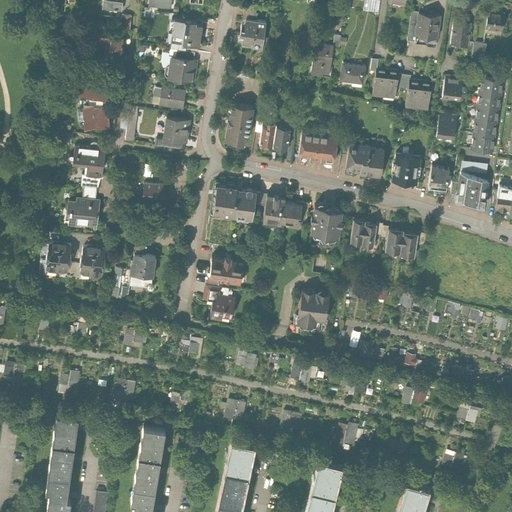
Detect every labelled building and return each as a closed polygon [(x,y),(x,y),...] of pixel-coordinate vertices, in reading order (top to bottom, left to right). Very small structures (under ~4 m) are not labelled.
[(123,0),(103,0),(103,7),(123,9),(123,0)] [(255,4),(245,2),(242,16),(243,16),(255,17),(255,4)] [(440,12),(410,8),(406,37),(425,40),(427,43),(434,44),(436,41),(440,12)] [(487,9),(485,25),(501,27),(503,10),(487,9)] [(131,13),(122,13),(122,27),(131,27),(131,13)] [(198,19),(175,16),(172,39),(201,43),(204,22),(198,21),(198,19)] [(255,17),(243,16),(242,24),(240,41),(260,44),(264,19),(255,17)] [(470,20),(452,18),(449,40),(467,42),(470,20)] [(98,52),(109,50),(111,32),(90,31),(90,47),(99,48),(98,52)] [(111,32),(109,50),(115,50),(121,51),(123,34),(111,32)] [(333,42),(314,39),(309,72),(328,75),(333,42)] [(485,42),(473,40),(472,52),(484,54),(485,42)] [(198,57),(172,53),(170,62),(166,64),(165,71),(169,74),(168,76),(195,80),(197,62),(198,57)] [(369,67),(375,68),(376,64),(377,56),(371,55),(369,67)] [(364,61),(340,57),(337,76),(361,80),(364,61)] [(387,65),(376,64),(375,68),(371,93),(382,94),(387,65)] [(399,67),(387,65),(382,94),(394,96),(396,85),(398,72),(399,67)] [(94,104),(102,104),(103,97),(107,98),(108,95),(114,79),(111,77),(99,73),(86,68),(78,90),(84,93),(82,103),(94,102),(94,104)] [(398,72),(396,85),(407,87),(409,76),(409,73),(398,72)] [(453,73),(444,72),(441,94),(450,96),(453,73)] [(453,73),(450,96),(460,97),(462,74),(453,73)] [(503,78),(480,74),(478,89),(501,92),(503,78)] [(416,106),(420,78),(409,76),(407,87),(404,104),(416,106)] [(420,78),(416,106),(427,108),(430,90),(431,80),(420,78)] [(186,88),(162,85),(162,86),(154,84),(152,101),(159,102),(159,104),(184,107),(186,88)] [(501,92),(478,89),(476,103),(499,107),(501,92)] [(94,102),(82,103),(84,125),(85,127),(109,126),(108,108),(108,104),(102,104),(94,104),(94,102)] [(251,106),(228,103),(225,120),(222,139),(232,141),(232,143),(243,144),(245,134),(247,134),(251,106)] [(499,107),(476,103),(474,117),(497,121),(499,107)] [(125,139),(134,140),(139,105),(130,104),(125,139)] [(447,113),(438,111),(434,134),(443,135),(447,113)] [(447,113),(443,135),(453,137),(456,114),(447,113)] [(191,118),(167,115),(164,138),(176,140),(188,141),(188,137),(191,118)] [(497,121),(474,117),(472,131),(495,135),(497,121)] [(259,130),(257,144),(270,146),(274,123),(274,122),(261,120),(259,130)] [(274,123),(270,146),(285,148),(287,134),(288,126),(274,123)] [(288,126),(287,134),(293,135),(295,123),(289,123),(288,126)] [(336,134),(300,128),(296,155),(332,161),(336,134)] [(469,147),(492,150),(495,135),(472,131),(469,147)] [(164,138),(157,137),(156,144),(175,147),(176,140),(164,138)] [(369,142),(347,139),(343,167),(357,169),(357,171),(378,174),(382,146),(368,144),(369,142)] [(103,148),(74,144),(72,162),(88,164),(87,175),(103,177),(104,168),(106,148),(103,148)] [(420,155),(393,151),(389,179),(416,183),(420,155)] [(138,153),(127,152),(126,162),(135,163),(137,163),(138,153)] [(487,162),(461,159),(459,168),(486,172),(487,162)] [(435,191),(439,164),(436,163),(436,162),(430,161),(427,178),(426,189),(431,190),(435,191)] [(135,163),(126,162),(125,173),(134,174),(135,163)] [(439,164),(435,191),(438,192),(438,193),(444,194),(446,183),(447,174),(448,166),(441,165),(442,164),(439,164)] [(487,180),(458,170),(456,182),(454,193),(453,200),(461,200),(462,199),(475,204),(475,206),(483,207),(487,180)] [(87,175),(82,174),(81,185),(84,186),(97,187),(101,188),(103,177),(87,175)] [(162,183),(144,182),(143,201),(165,202),(166,184),(162,183)] [(218,183),(216,184),(215,192),(213,193),(212,201),(213,202),(212,209),(213,211),(214,211),(232,214),(236,187),(235,186),(218,183)] [(84,186),(83,196),(96,198),(97,187),(84,186)] [(237,186),(236,187),(232,214),(251,217),(253,203),(254,191),(255,189),(252,189),(252,188),(251,186),(248,186),(246,187),(246,188),(237,186)] [(511,190),(497,188),(497,189),(495,205),(495,209),(508,211),(511,190)] [(267,192),(266,193),(265,205),(262,220),(280,223),(281,220),(284,199),(285,195),(273,194),(273,193),(267,192)] [(101,198),(96,198),(83,196),(77,196),(77,200),(69,199),(67,216),(69,217),(68,224),(97,227),(100,205),(101,198)] [(301,202),(284,199),(281,220),(298,223),(301,202)] [(301,200),(301,202),(298,223),(297,223),(305,225),(308,201),(301,200)] [(326,205),(314,203),(310,230),(323,232),(323,233),(337,235),(342,208),(334,207),(325,205),(326,205)] [(232,214),(214,211),(209,242),(221,244),(224,231),(230,232),(232,214)] [(363,219),(352,218),(351,226),(349,239),(360,241),(363,221),(363,219)] [(375,223),(374,232),(380,233),(382,223),(382,221),(376,220),(375,223)] [(375,223),(363,221),(360,241),(360,243),(372,245),(374,232),(375,223)] [(401,229),(387,227),(386,235),(384,249),(398,251),(401,231),(401,229)] [(417,233),(401,231),(398,251),(398,253),(413,255),(415,242),(417,233)] [(417,233),(415,242),(424,243),(425,232),(417,231),(417,233)] [(151,236),(136,234),(135,244),(149,246),(151,236)] [(47,268),(57,270),(61,242),(55,241),(50,241),(47,268)] [(66,242),(61,242),(57,270),(68,271),(71,243),(66,242)] [(81,273),(91,274),(95,246),(89,246),(84,245),(81,273)] [(100,247),(95,246),(91,274),(102,275),(105,247),(100,247)] [(132,270),(130,284),(145,286),(149,286),(150,288),(152,289),(153,288),(154,287),(154,285),(152,284),(153,277),(156,277),(158,255),(134,252),(132,270)] [(211,255),(208,276),(218,278),(239,281),(243,260),(230,258),(230,255),(225,254),(224,257),(211,255)] [(130,284),(132,270),(113,268),(109,297),(122,298),(128,295),(130,284)] [(216,293),(217,293),(219,285),(206,282),(203,297),(212,299),(212,298),(215,299),(216,293)] [(379,285),(377,295),(387,297),(389,288),(379,285)] [(329,291),(301,287),(296,320),(315,323),(316,317),(325,319),(329,291)] [(412,304),(414,296),(424,298),(423,308),(436,310),(438,294),(403,289),(401,302),(412,304)] [(231,315),(234,296),(217,293),(216,293),(215,299),(212,298),(212,299),(209,316),(221,318),(222,314),(231,315)] [(450,298),(445,313),(458,318),(463,303),(450,298)] [(473,308),(470,321),(481,323),(483,310),(473,308)] [(86,335),(89,313),(79,312),(77,323),(71,322),(70,333),(86,335)] [(500,314),(496,326),(506,329),(510,317),(500,314)] [(125,342),(144,346),(149,322),(130,318),(125,342)] [(192,355),(193,350),(191,349),(192,338),(183,336),(180,353),(192,355)] [(200,351),(203,340),(194,338),(191,348),(200,351)] [(386,354),(386,345),(375,345),(375,339),(361,338),(360,353),(386,354)] [(237,365),(256,367),(258,350),(239,348),(237,365)] [(408,351),(407,361),(418,362),(420,352),(408,351)] [(280,355),(274,353),(272,360),(279,362),(280,355)] [(292,375),(302,377),(305,360),(320,362),(319,368),(325,369),(326,362),(296,357),(292,375)] [(311,375),(317,376),(319,363),(305,361),(303,378),(311,379),(311,375)] [(70,392),(71,384),(70,384),(72,368),(62,367),(60,391),(70,392)] [(71,382),(79,383),(82,369),(74,367),(71,382)] [(368,392),(372,375),(350,371),(347,387),(368,392)] [(134,397),(138,379),(128,377),(124,395),(134,397)] [(403,400),(413,403),(417,386),(407,383),(403,400)] [(181,407),(184,386),(174,385),(171,406),(181,407)] [(185,386),(181,401),(189,404),(193,389),(185,386)] [(414,397),(425,401),(429,390),(418,386),(414,397)] [(247,399),(222,396),(220,414),(245,417),(247,399)] [(462,401),(458,417),(477,421),(481,405),(462,401)] [(302,429),(306,412),(285,407),(280,423),(302,429)] [(52,442),(73,445),(76,427),(78,415),(56,412),(52,442)] [(351,420),(346,440),(361,444),(367,425),(351,420)] [(138,455),(159,458),(162,440),(164,428),(143,424),(138,455)] [(395,431),(391,447),(408,451),(412,436),(395,431)] [(225,470),(246,474),(250,456),(253,444),(231,440),(225,470)] [(48,473),(69,476),(72,457),(73,445),(52,442),(48,473)] [(447,447),(442,463),(463,470),(468,454),(447,447)] [(133,485),(154,488),(157,470),(159,458),(138,455),(133,485)] [(311,488),(332,494),(337,476),(340,464),(319,459),(311,488)] [(219,500),(240,504),(244,486),(246,474),(225,470),(219,500)] [(69,476),(48,473),(45,488),(49,488),(45,511),(68,511),(71,498),(66,497),(67,494),(69,476)] [(397,511),(399,511),(419,511),(423,499),(427,488),(406,482),(397,511)] [(154,488),(133,485),(130,500),(134,501),(132,511),(154,511),(155,511),(151,510),(151,507),(154,488)] [(332,494),(311,488),(305,511),(327,511),(329,506),(332,494)] [(104,511),(107,492),(96,490),(92,511),(104,511)] [(238,511),(240,504),(219,500),(216,511),(238,511)]
